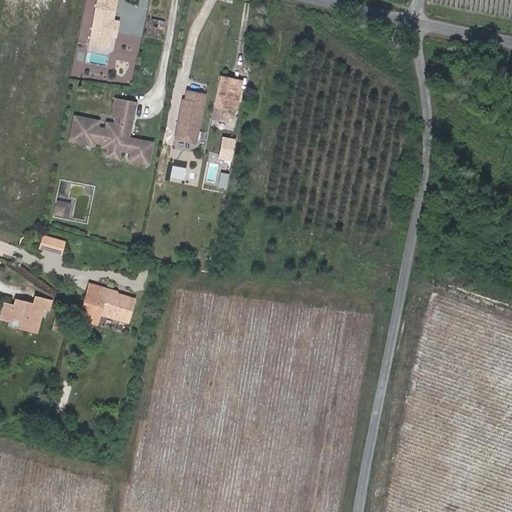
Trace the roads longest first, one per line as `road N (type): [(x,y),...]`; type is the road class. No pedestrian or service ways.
road 1 (unclassified): [(357,511),(421,219),(428,25)]
road 2 (residential): [(0,246),(78,275),(138,282),(144,272)]
